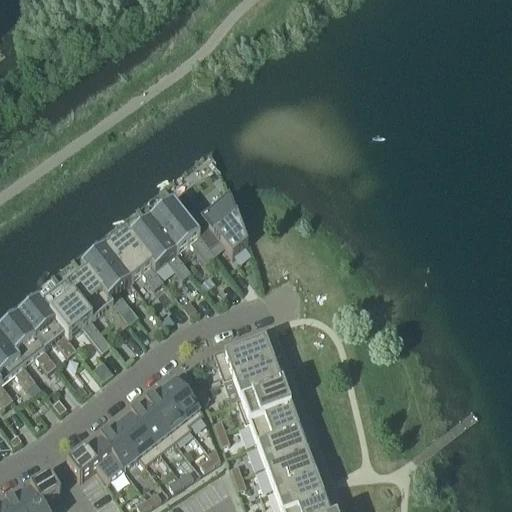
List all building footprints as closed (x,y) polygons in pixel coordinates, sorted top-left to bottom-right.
[(172,209),(169,211),(212,266),(213,264),(210,260),(220,252),(231,265),(247,253),(228,202),(201,223),(193,213),(182,222),(172,209)] [(212,266),(169,211),(148,228),(176,262),(189,251),(205,271),(212,266)] [(176,262),(148,228),(146,230),(128,243),(125,239),(124,239),(155,278),(167,269),(181,287),(190,280),(176,262)] [(155,278),(124,239),(122,241),(103,256),(130,290),(141,281),(153,297),(162,290),(154,279),(155,278)] [(130,290),(103,256),(101,258),(80,273),(120,323),(120,322),(129,315),(117,300),(130,290)] [(120,323),(80,273),(80,274),(83,279),(81,281),(63,295),(91,329),(103,319),(119,339),(128,332),(120,322),(120,323)] [(91,329),(63,295),(61,296),(42,312),(38,307),(37,308),(68,347),(82,336),(100,360),(101,361),(110,354),(109,352),(91,329)] [(68,347),(37,308),(36,309),(16,324),(44,358),(55,350),(66,365),(75,358),(67,347),(68,347)] [(55,374),(44,358),(16,324),(14,326),(0,337),(0,345),(23,375),(35,365),(47,381),(55,374)] [(35,390),(23,375),(0,345),(0,392),(0,393),(14,382),(26,397),(35,390)] [(222,389),(273,370),(264,347),(240,356),(239,352),(212,362),(215,369),(222,389)] [(235,410),(281,393),(273,370),(222,389),(223,390),(232,386),(239,407),(235,409),(235,410)] [(192,389),(184,379),(184,378),(174,386),(183,397),(191,390),(192,389)] [(174,386),(158,398),(186,434),(187,433),(202,422),(183,397),(174,386)] [(0,393),(0,392),(0,410),(3,415),(12,408),(0,393)] [(290,415),(281,393),(235,410),(243,432),(290,415)] [(209,406),(202,396),(195,402),(196,403),(203,411),(206,409),(209,406)] [(186,434),(158,398),(143,410),(174,450),(190,437),(187,433),(186,434)] [(174,450),(143,410),(128,422),(159,462),(174,450)] [(298,438),(290,415),(243,432),(244,433),(248,431),(256,453),(298,438)] [(159,462),(128,422),(113,434),(138,466),(138,467),(143,474),(159,462)] [(224,439),(220,428),(213,431),(217,442),(224,439)] [(138,466),(113,434),(98,446),(123,478),(138,467),(138,466)] [(306,460),(298,438),(256,453),(265,475),(306,460)] [(229,451),(224,439),(217,442),(221,453),(229,451)] [(123,478),(98,446),(65,471),(78,488),(95,475),(107,490),(123,478)] [(221,466),(217,455),(208,460),(210,464),(215,470),(221,466)] [(314,483),(306,460),(265,475),(273,498),(314,483)] [(215,470),(210,464),(200,470),(205,477),(215,470)] [(241,484),(237,473),(229,476),(233,487),(241,484)] [(182,492),(192,485),(188,478),(178,485),(182,492)] [(49,483),(13,504),(17,511),(41,511),(59,501),(49,483)] [(304,511),(323,505),(314,483),(273,498),(278,511),(304,511)] [(245,496),(241,484),(233,487),(238,498),(245,496)] [(182,492),(178,485),(168,492),(172,498),(182,492)] [(150,511),(160,506),(155,499),(145,506),(149,511),(150,511)]
